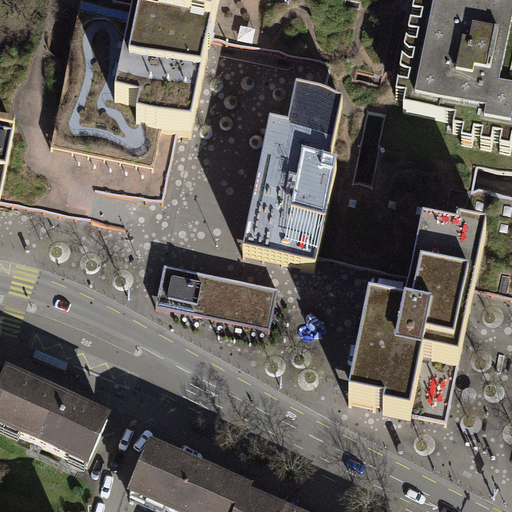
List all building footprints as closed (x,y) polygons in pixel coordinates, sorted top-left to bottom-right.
[(127,0),(128,1),(144,4),(142,12),(151,14),(209,26),(215,27),(220,0),(127,0)] [(486,235),(474,295),(511,302),(511,202),(474,195),(476,182),(479,170),(495,173),(511,174),(511,146),(505,145),(454,134),(456,124),(404,114),(427,0),(405,0),(402,15),(318,0),(220,0),(215,27),(209,26),(206,40),(212,42),(212,44),(330,68),(323,102),(343,106),(330,170),(337,171),(318,263),(413,282),(423,229),(458,236),(460,230),(486,235)] [(511,8),(471,0),(427,0),(404,114),(456,124),(454,134),(505,145),(511,146),(511,8)] [(154,173),(162,134),(137,129),(141,113),(116,108),(134,18),(81,7),(56,129),(77,133),(72,156),(154,173)] [(151,14),(150,21),(134,18),(116,108),(141,113),(137,129),(162,134),(179,137),(192,140),(212,44),(212,42),(206,40),(209,26),(151,14)] [(316,275),(318,263),(337,171),(330,170),(343,106),(323,102),(297,96),(289,135),(270,131),(244,261),(316,275)] [(0,182),(8,142),(0,139),(0,182)] [(471,309),(474,295),(486,235),(460,230),(458,236),(423,229),(413,282),(410,296),(405,319),(369,311),(349,408),(385,416),(383,422),(411,428),(414,411),(442,417),(451,370),(459,371),(471,309)] [(274,293),(170,271),(161,313),(265,335),(274,293)] [(3,385),(0,393),(0,430),(87,469),(109,425),(6,378),(3,385)] [(241,511),(246,502),(249,496),(151,454),(132,499),(160,511),(161,511),(241,511)] [(270,511),(246,502),(241,511),(270,511)]
